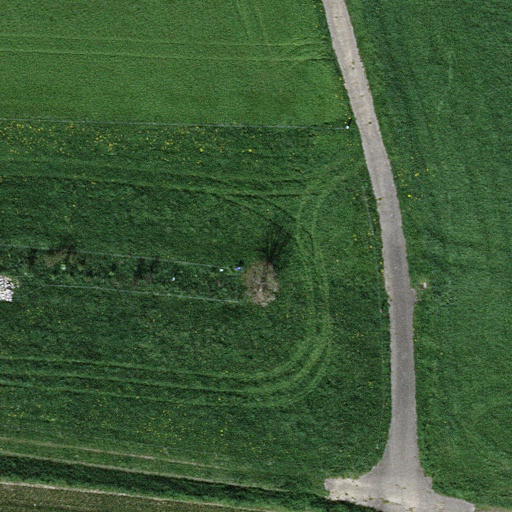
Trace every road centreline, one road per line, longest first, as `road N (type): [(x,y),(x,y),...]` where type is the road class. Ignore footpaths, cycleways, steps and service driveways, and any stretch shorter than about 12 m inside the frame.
road 1 (track): [(357,0),(434,277),(430,510)]
road 2 (track): [(0,462),(439,511)]
